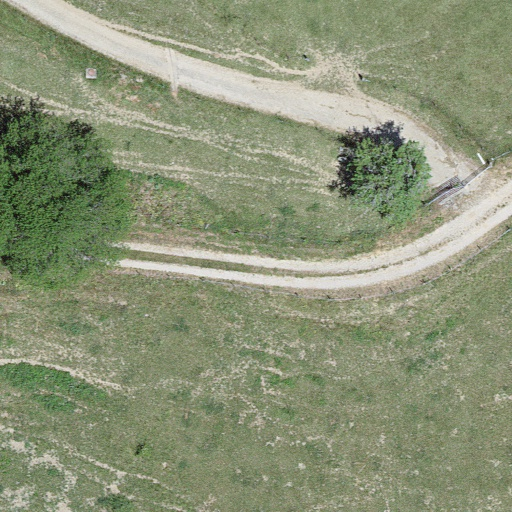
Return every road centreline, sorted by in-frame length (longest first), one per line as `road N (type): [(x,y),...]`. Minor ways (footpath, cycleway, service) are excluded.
road 1 (track): [(0,238),(330,277),(398,266),(511,192)]
road 2 (unclassified): [(37,0),(107,40),(424,145),(487,211)]
